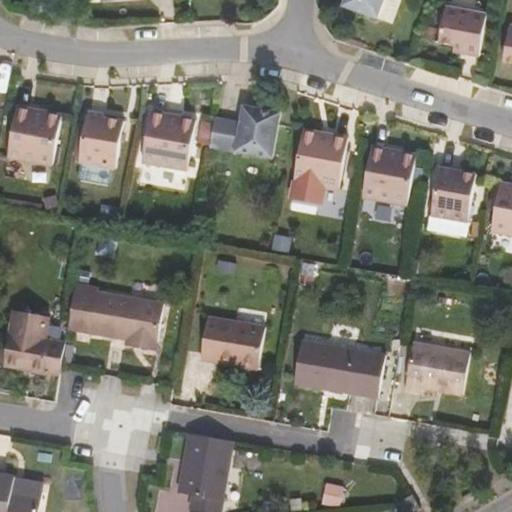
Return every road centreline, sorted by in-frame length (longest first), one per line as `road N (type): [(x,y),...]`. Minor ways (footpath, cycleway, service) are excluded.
road 1 (residential): [(120,421),(169,420),(313,442),(359,438),(463,457)]
road 2 (residential): [(0,30),(55,72),(299,61)]
road 3 (residential): [(299,61),(511,115)]
road 4 (residential): [(120,421),(0,414)]
